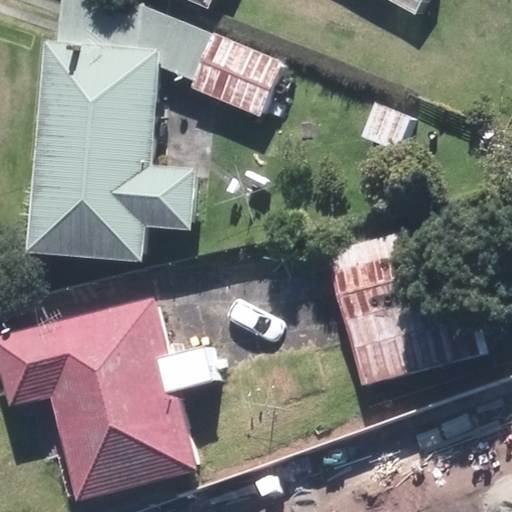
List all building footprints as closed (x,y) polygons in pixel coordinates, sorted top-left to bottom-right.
[(289,62),(175,16),(154,6),(90,0),(71,0),(68,43),(58,42),(40,249),(153,260),(156,222),(198,226),(203,171),(161,168),(170,68),(202,81),(200,86),(269,114),(289,62)] [(419,116),(378,100),(363,141),(404,156),(419,116)] [(342,252),(373,382),(480,356),(448,226),(342,252)] [(206,469),(164,299),(9,337),(25,404),(64,394),(90,497),(206,469)] [(374,511),(268,471),(249,509),(206,492),(198,511),(505,511),(493,480),(403,511),(374,511)]
